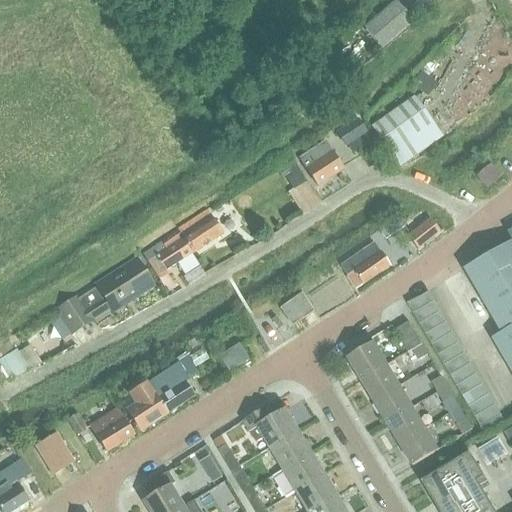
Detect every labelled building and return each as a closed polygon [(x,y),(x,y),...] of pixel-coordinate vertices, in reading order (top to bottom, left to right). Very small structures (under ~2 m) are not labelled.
[(394,3),(363,30),(381,51),(412,24),(394,3)] [(421,74),(410,86),(421,95),(432,84),(421,74)] [(398,165),(436,136),(410,101),(372,129),(398,165)] [(346,148),(366,135),(359,125),(339,138),(346,148)] [(317,187),(343,170),(326,143),(300,160),(317,187)] [(293,162),(282,168),(283,170),(294,190),(306,184),(293,163),(293,162)] [(485,187),(496,178),(487,167),(476,175),(485,187)] [(179,238),(190,255),(221,235),(206,211),(175,232),(179,238)] [(396,219),(386,226),(392,235),(402,229),(396,219)] [(417,250),(440,232),(430,219),(407,237),(417,250)] [(159,242),(142,254),(158,276),(160,275),(165,271),(165,272),(190,255),(179,238),(175,232),(159,242)] [(511,242),(464,270),(502,336),(511,329),(511,242)] [(390,267),(380,253),(379,253),(374,244),(362,252),(340,267),(355,290),(390,267)] [(59,315),(50,320),(61,340),(72,334),(92,321),(91,320),(110,308),(113,313),(153,287),(136,260),(95,286),(96,287),(78,299),(77,298),(57,310),(59,315)] [(167,275),(160,279),(167,292),(174,288),(167,275)] [(427,292),(407,304),(413,315),(434,302),(427,292)] [(290,301),(302,318),(313,310),(301,294),(290,301)] [(280,308),(291,325),(302,318),(290,301),(280,308)] [(434,302),(413,315),(419,325),(440,313),(434,302)] [(440,313),(419,325),(425,335),(446,323),(440,313)] [(412,351),(421,346),(408,323),(395,331),(408,353),(412,351)] [(446,323),(425,335),(432,346),(452,333),(446,323)] [(511,329),(502,336),(493,341),(511,373),(511,329)] [(452,333),(432,346),(438,356),(458,344),(452,333)] [(361,381),(387,365),(374,344),(348,359),(361,381)] [(458,344),(438,356),(444,366),(464,354),(458,344)] [(248,360),(239,345),(219,357),(228,373),(248,360)] [(426,355),(421,346),(412,351),(417,361),(426,355)] [(202,352),(189,360),(194,370),(207,362),(202,352)] [(160,374),(164,381),(149,390),(164,414),(192,396),(182,382),(186,380),(184,376),(192,371),(182,354),(171,361),(174,365),(160,374)] [(464,354),(444,366),(450,377),(470,364),(464,354)] [(470,364),(450,377),(456,387),(477,375),(470,364)] [(387,365),(361,381),(374,403),(400,387),(387,365)] [(477,375),(456,387),(462,397),(483,385),(477,375)] [(436,393),(445,388),(439,378),(430,383),(436,393)] [(133,406),(126,410),(139,431),(165,415),(164,414),(149,390),(145,385),(127,397),(133,406)] [(483,385),(462,397),(468,407),(489,395),(483,385)] [(413,408),(400,387),(374,403),(387,424),(413,408)] [(451,398),(445,388),(436,393),(442,403),(451,398)] [(489,395),(468,407),(475,418),(495,406),(489,395)] [(270,450),(300,431),(287,409),(277,415),(271,406),(244,422),(257,443),(263,439),(270,450)] [(495,406),(475,418),(481,428),(501,416),(495,406)] [(104,451),(131,435),(114,408),(87,425),(104,451)] [(426,429),(413,408),(387,424),(400,445),(426,429)] [(87,430),(77,414),(67,421),(77,436),(87,430)] [(501,416),(481,428),(485,436),(506,424),(501,416)] [(461,436),(470,431),(464,420),(455,426),(461,436)] [(426,429),(400,445),(413,467),(439,451),(426,429)] [(300,431),(270,450),(283,472),(313,453),(300,431)] [(56,434),(34,447),(50,474),(71,461),(56,434)] [(10,445),(3,450),(7,457),(15,452),(10,445)] [(240,467),(230,450),(222,455),(232,472),(240,467)] [(283,472),(272,478),(285,499),(295,493),(326,475),(313,453),(283,472)] [(495,511),(478,483),(485,478),(470,454),(422,483),(439,511),(495,511)] [(209,458),(200,463),(206,474),(215,468),(209,458)] [(150,511),(177,511),(186,507),(172,485),(176,483),(169,472),(144,487),(150,498),(144,502),(150,511)] [(253,489),(243,472),(235,477),(245,494),(253,489)] [(0,509),(1,511),(8,511),(27,501),(13,479),(9,473),(0,478),(0,509)] [(312,511),(339,496),(326,475),(295,493),(306,511),(312,511)] [(264,511),(266,511),(256,494),(248,499),(255,511),(264,511)] [(312,511),(348,511),(339,496),(312,511)] [(202,511),(195,501),(186,507),(177,511),(202,511)]
